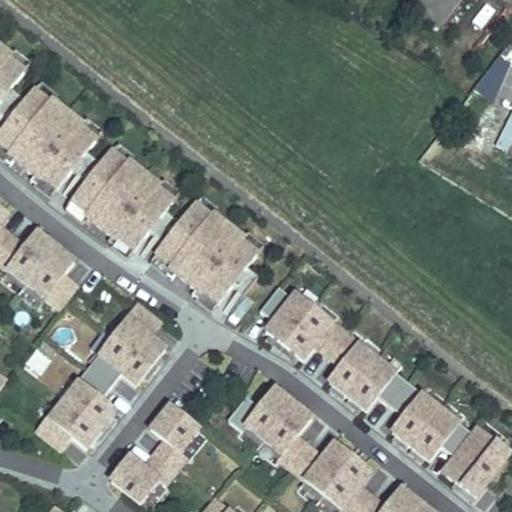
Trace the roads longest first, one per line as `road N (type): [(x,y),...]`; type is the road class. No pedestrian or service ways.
road 1 (residential): [(204,331),(287,378),(452,511)]
road 2 (residential): [(0,183),(204,331)]
road 3 (residential): [(86,484),(204,331)]
